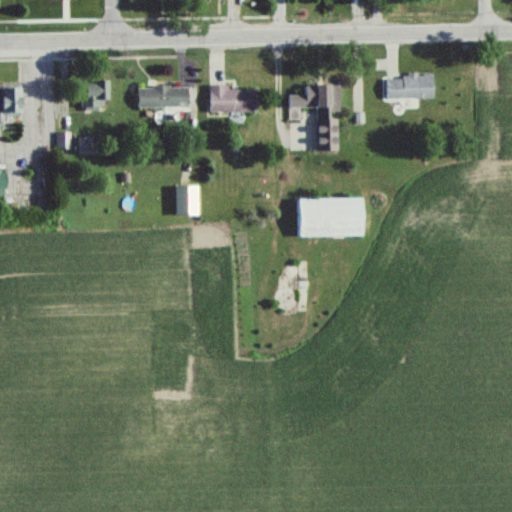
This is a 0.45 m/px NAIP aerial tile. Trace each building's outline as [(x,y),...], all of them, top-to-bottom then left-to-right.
[(427,77),(379,77),(379,102),(398,102),(398,108),(413,108),(413,100),(427,100),(427,77)] [(102,101),(101,83),(76,83),(77,111),(94,111),(94,102),(102,101)] [(182,88),(163,89),(163,85),(131,86),(132,109),(182,108),(182,88)] [(331,152),(331,120),(322,120),(322,112),(332,112),(332,86),(298,86),(298,96),(282,96),(282,109),(310,109),(310,152),(331,152)] [(250,90),(222,91),(222,87),(202,87),(203,114),(250,113),(250,90)] [(190,187),(168,188),(169,217),(192,216),(190,187)] [(291,201),(291,239),(356,237),(355,199),(291,201)]
